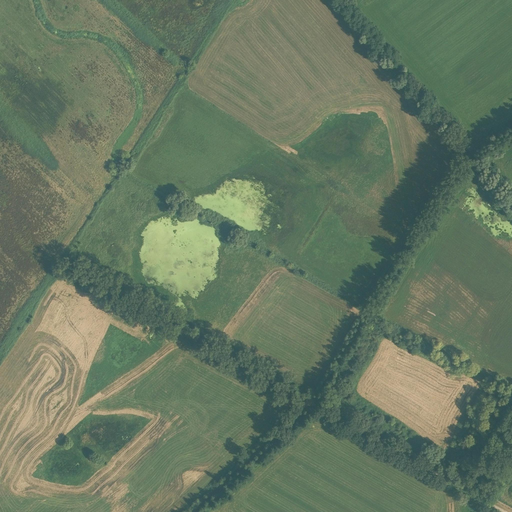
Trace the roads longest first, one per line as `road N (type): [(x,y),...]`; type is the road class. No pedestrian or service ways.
road 1 (track): [(465,155),(307,401),(195,511)]
road 2 (track): [(511,209),(329,0)]
road 3 (track): [(307,401),(502,511)]
